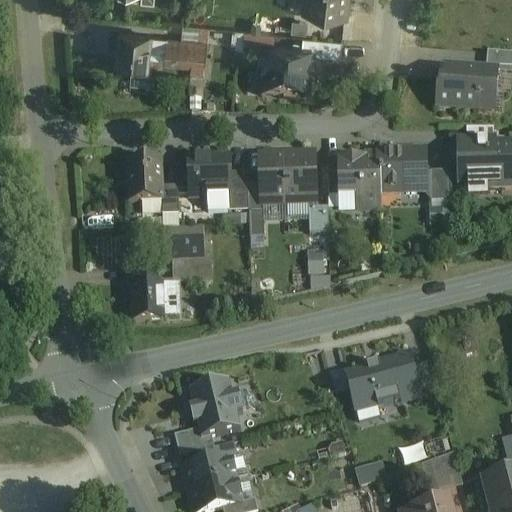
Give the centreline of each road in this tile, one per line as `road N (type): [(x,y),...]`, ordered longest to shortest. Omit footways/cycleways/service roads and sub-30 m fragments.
road 1 (tertiary): [(511,275),(78,375)]
road 2 (residential): [(42,135),(335,128),(364,113),(381,77),(391,0)]
road 3 (residential): [(42,135),(59,311),(78,375)]
road 4 (tertiary): [(78,375),(132,511)]
road 5 (residential): [(23,0),(42,135)]
